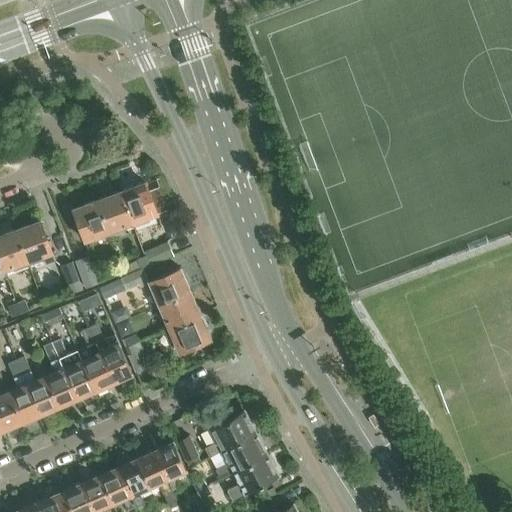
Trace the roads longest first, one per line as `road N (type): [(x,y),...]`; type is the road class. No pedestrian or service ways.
road 1 (tertiary): [(114,3),(276,358)]
road 2 (tertiary): [(301,347),(171,0)]
road 3 (residential): [(276,358),(0,473)]
road 4 (tertiary): [(407,511),(301,347)]
road 5 (tertiary): [(276,358),(370,511)]
road 6 (secondary): [(0,47),(114,3)]
